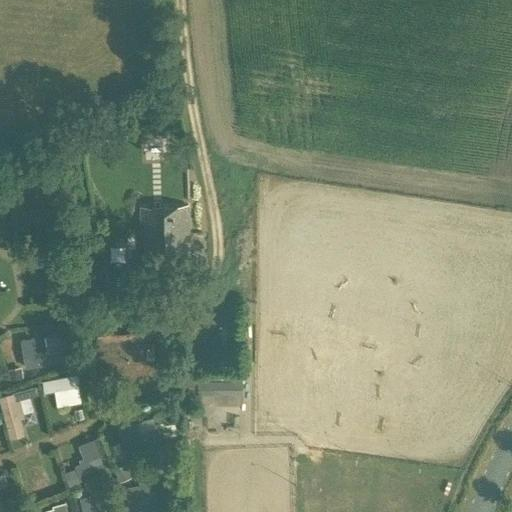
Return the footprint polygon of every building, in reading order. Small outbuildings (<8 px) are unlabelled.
[(7,178),(0,178),(0,193),(8,193),(7,178)] [(192,268),(190,206),(142,207),(143,237),(144,237),(145,269),(192,268)] [(114,339),(116,374),(149,373),(146,322),(96,325),(97,340),(114,339)] [(37,350),(63,348),(62,333),(36,334),(37,350)] [(35,337),(23,338),(26,367),(64,362),(63,349),(37,353),(35,337)] [(8,369),(10,383),(23,381),(21,367),(8,369)] [(211,377),(240,378),(240,369),(212,368),(211,377)] [(45,392),(56,391),(57,405),(82,402),(79,374),(43,378),(45,392)] [(198,393),(242,393),(242,379),(198,380),(198,393)] [(0,395),(0,396),(9,439),(25,435),(21,413),(37,410),(32,389),(0,395)] [(120,425),(121,450),(141,449),(140,424),(120,425)] [(100,435),(78,443),(84,459),(69,465),(74,477),(111,463),(100,435)] [(147,483),(129,484),(131,509),(149,508),(147,483)] [(108,511),(104,489),(79,494),(82,511),(108,511)] [(70,511),(68,503),(35,510),(34,511),(70,511)]
